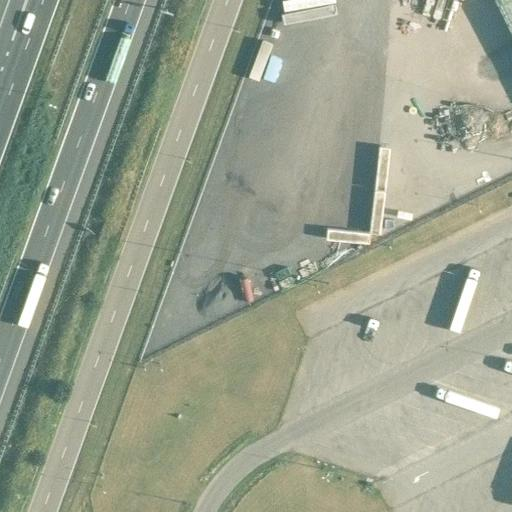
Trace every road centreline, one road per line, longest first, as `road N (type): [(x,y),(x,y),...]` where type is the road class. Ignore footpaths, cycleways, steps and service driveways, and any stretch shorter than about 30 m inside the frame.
road 1 (tertiary): [(41,511),(226,0)]
road 2 (motorway): [(0,360),(130,0)]
